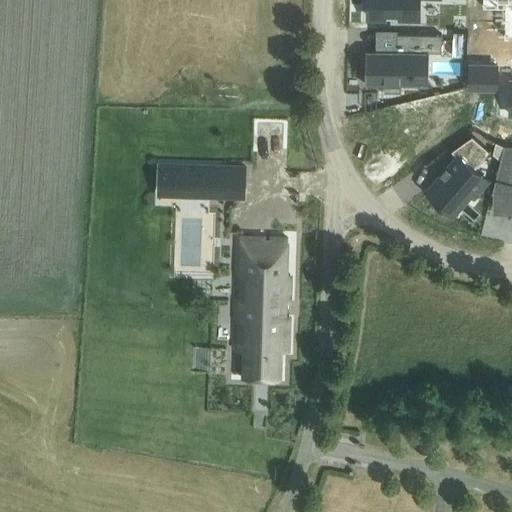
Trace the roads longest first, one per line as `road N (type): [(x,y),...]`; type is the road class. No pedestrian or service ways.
road 1 (unclassified): [(285,511),(318,401),(334,236),(354,189)]
road 2 (residential): [(354,189),(326,113),(324,0)]
road 3 (residential): [(511,273),(435,252),(354,189)]
